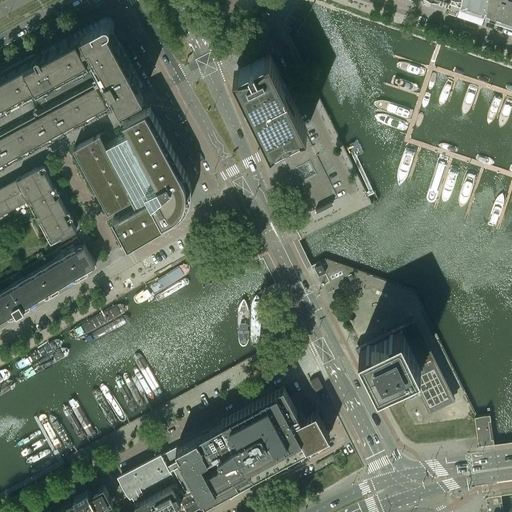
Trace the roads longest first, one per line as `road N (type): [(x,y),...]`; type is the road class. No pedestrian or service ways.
road 1 (residential): [(322,350),(104,466)]
road 2 (residential): [(147,19),(130,39),(222,206)]
road 3 (residential): [(354,200),(270,29)]
road 4 (secondary): [(335,342),(259,182)]
road 5 (secondary): [(244,191),(322,350)]
road 6 (secondary): [(406,474),(335,342)]
road 7 (secondary): [(322,350),(392,477)]
road 8 (residential): [(0,335),(118,266)]
road 9 (unknown): [(413,298),(469,416)]
road 10 (residential): [(511,42),(390,0)]
road 11 (secondary): [(180,81),(244,191)]
road 12 (secondary): [(259,182),(207,66)]
road 13 (residential): [(118,266),(222,206)]
